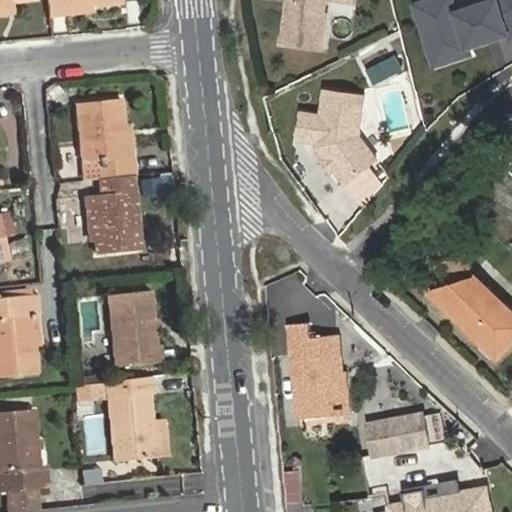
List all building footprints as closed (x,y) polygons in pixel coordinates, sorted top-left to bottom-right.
[(19,0),(0,0),(0,13),(12,12),(10,1),(19,0)] [(46,0),(49,16),(64,14),(63,9),(123,3),(122,0),(46,0)] [(280,0),(273,34),(299,40),(306,8),(317,11),(318,0),(280,0)] [(448,0),(444,0),(412,10),(415,22),(451,11),(448,0)] [(415,22),(430,71),(466,60),(464,53),(503,41),(507,44),(511,39),(511,0),(497,0),(492,6),(496,20),(478,25),(474,11),(453,18),(451,11),(415,22)] [(492,6),(474,11),(478,25),(496,20),(492,6)] [(306,8),(299,40),(310,42),(317,11),(306,8)] [(363,70),(369,84),(386,76),(379,62),(363,70)] [(298,119),(296,146),(316,148),(316,152),(342,187),(374,163),(356,139),(360,99),(320,95),(318,121),(298,119)] [(94,161),(96,179),(133,176),(128,126),(123,127),(120,99),(75,104),(81,162),(94,161)] [(140,250),(133,176),(96,179),(97,195),(84,197),(89,242),(93,242),(95,254),(140,250)] [(511,312),(473,276),(429,290),(498,357),(511,342),(511,312)] [(150,291),(106,296),(114,367),(158,362),(154,326),(150,291)] [(0,376),(36,373),(29,296),(0,298),(0,376)] [(310,322),(289,325),(299,418),(341,414),(337,372),(342,371),(339,334),(311,337),(310,322)] [(155,457),(146,377),(105,381),(105,383),(106,399),(112,461),(155,457)] [(106,399),(105,383),(74,387),(76,402),(106,399)] [(32,409),(0,412),(0,492),(40,488),(32,409)] [(423,414),(367,423),(374,455),(428,445),(423,414)] [(84,466),(86,481),(100,480),(99,465),(84,466)] [(489,511),(485,488),(387,507),(388,511),(489,511)]
